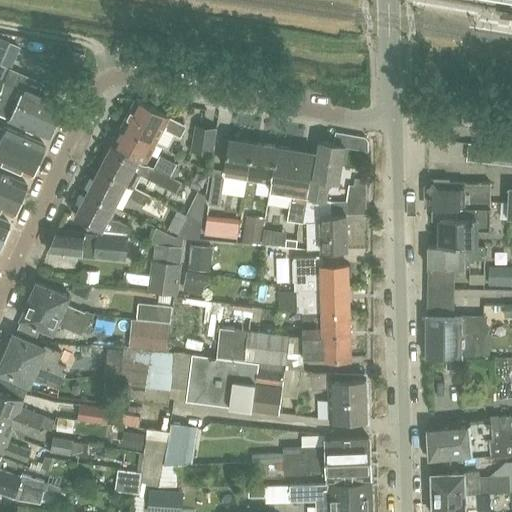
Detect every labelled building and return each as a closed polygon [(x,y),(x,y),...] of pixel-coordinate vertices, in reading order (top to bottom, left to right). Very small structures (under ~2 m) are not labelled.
[(0,96),(53,121),(59,107),(60,104),(37,94),(42,82),(10,68),(18,48),(0,39),(0,96)] [(73,79),(82,53),(62,46),(53,72),(73,79)] [(6,118),(46,136),(53,121),(0,96),(0,114),(6,117),(6,118)] [(121,125),(154,142),(162,127),(178,135),(183,125),(168,117),(169,116),(135,98),(121,125)] [(191,150),(194,151),(201,152),(199,166),(209,170),(215,127),(195,124),(191,150)] [(154,142),(121,125),(111,144),(140,158),(145,161),(154,142)] [(0,143),(36,159),(43,143),(2,126),(1,129),(0,128),(0,143)] [(330,132),(329,143),(362,145),(362,134),(330,132)] [(229,138),(224,167),(223,170),(214,169),(209,203),(220,205),(225,175),(247,179),(253,142),(229,138)] [(309,176),(309,181),(306,195),(325,198),(328,179),(338,181),(344,145),(320,141),(314,177),(309,176)] [(270,183),(272,175),(277,146),(253,142),(247,179),(244,194),(254,196),(256,181),(270,183)] [(0,161),(29,175),(36,159),(0,143),(0,161)] [(110,147),(98,169),(135,188),(142,175),(140,171),(143,164),(138,161),(140,158),(111,144),(110,147)] [(465,162),(491,165),(493,147),(467,144),(465,162)] [(292,190),(290,198),(289,206),(289,209),(287,219),(302,222),(304,211),(306,195),(309,181),(309,176),(314,152),(301,149),(277,146),(272,175),(270,183),(270,187),(271,187),(292,190)] [(160,154),(153,167),(170,176),(176,163),(160,154)] [(181,182),(170,176),(153,167),(148,178),(176,193),(181,182)] [(98,169),(86,192),(113,205),(115,206),(117,203),(119,204),(124,194),(144,204),(149,194),(135,188),(98,169)] [(0,189),(18,198),(25,182),(0,170),(0,189)] [(355,178),(354,186),(366,188),(366,187),(367,181),(355,178)] [(489,182),(446,182),(433,181),(428,187),(427,205),(432,205),(489,206),(489,182)] [(0,208),(11,213),(18,198),(0,189),(0,208)] [(115,206),(113,205),(86,192),(74,216),(101,229),(128,232),(130,226),(120,220),(112,219),(116,210),(114,209),(115,206)] [(325,200),(325,198),(306,195),(304,211),(302,222),(306,222),(307,251),(321,250),(347,249),(346,215),(346,213),(332,213),(331,201),(325,200)] [(440,219),(440,245),(477,245),(477,244),(477,230),(490,230),(490,206),(489,206),(432,205),(432,219),(440,219)] [(178,233),(177,236),(183,238),(184,236),(199,238),(202,222),(177,209),(168,228),(178,233)] [(265,217),(247,214),(242,240),(260,243),(265,217)] [(0,236),(1,237),(8,221),(0,217),(0,236)] [(167,244),(182,246),(183,238),(177,236),(174,235),(156,227),(152,236),(152,242),(167,244)] [(47,250),(81,254),(94,255),(124,258),(126,236),(57,228),(47,250)] [(298,239),(286,238),(285,246),(297,247),(298,239)] [(160,292),(172,293),(177,294),(184,246),(182,246),(167,244),(165,260),(152,258),(148,290),(160,292)] [(203,270),(206,246),(191,244),(188,268),(203,270)] [(484,259),(484,254),(484,244),(477,244),(477,245),(440,245),(427,244),(427,265),(470,266),(470,259),(484,259)] [(294,288),(297,288),(301,288),(348,287),(348,263),(323,263),(323,256),(294,257),(294,288)] [(511,265),(489,265),(489,284),(511,284),(511,265)] [(185,282),(205,284),(211,280),(207,273),(187,270),(185,282)] [(32,292),(29,299),(84,323),(89,313),(65,303),(69,294),(38,280),(36,284),(33,285),(31,290),(32,292)] [(75,280),(71,290),(87,297),(93,284),(75,280)] [(297,311),(302,311),(323,311),(349,311),(348,287),(301,288),(297,288),(297,311)] [(160,292),(158,300),(171,302),(172,293),(160,292)] [(22,307),(20,312),(21,315),(21,317),(53,331),(57,322),(80,332),(84,323),(29,299),(25,307),(22,307)] [(349,311),(323,311),(302,311),(302,334),(349,334),(349,311)] [(426,354),(467,355),(487,355),(488,325),(484,325),(484,315),(427,314),(426,354)] [(107,333),(110,319),(93,316),(90,329),(107,333)] [(170,322),(131,318),(128,346),(167,350),(170,322)] [(220,326),(217,356),(257,362),(290,366),(294,334),(249,328),(233,328),(220,326)] [(10,343),(6,351),(63,375),(65,376),(67,372),(63,370),(65,365),(58,362),(63,351),(45,343),(44,346),(14,332),(14,334),(11,333),(7,342),(10,343)] [(349,334),(302,334),(303,356),(324,355),(324,358),(350,357),(349,334)] [(257,362),(217,356),(192,353),(192,354),(167,350),(128,346),(124,345),(121,365),(175,373),(174,386),(188,388),(186,400),(279,412),(285,370),(257,366),(257,362)] [(65,376),(63,375),(6,351),(3,359),(0,357),(0,370),(29,383),(33,374),(60,386),(65,376)] [(499,455),(511,453),(511,355),(491,356),(498,415),(498,416),(443,422),(427,424),(429,460),(445,458),(486,454),(486,451),(493,451),(499,455)] [(329,420),(368,419),(366,377),(338,378),(338,372),(312,373),(312,388),(328,387),(329,420)] [(119,378),(105,377),(104,390),(117,392),(119,378)] [(0,409),(40,425),(51,429),(55,419),(21,406),(24,398),(0,389),(0,409)] [(109,407),(80,403),(78,418),(107,422),(109,407)] [(0,429),(10,434),(22,438),(24,430),(36,435),(40,425),(0,409),(0,429)] [(111,423),(136,423),(136,413),(111,413),(111,423)] [(196,427),(179,424),(173,463),(190,466),(196,427)] [(8,440),(10,434),(0,429),(0,449),(27,459),(31,448),(8,440)] [(124,431),(122,445),(142,448),(145,434),(124,431)] [(53,434),(51,450),(71,453),(73,437),(53,434)] [(285,447),(285,452),(252,453),(252,461),(285,460),(369,457),(369,437),(326,438),(326,448),(309,448),(309,447),(285,447)] [(327,478),(370,477),(369,457),(285,460),(285,471),(310,471),(310,469),(326,468),(327,478)] [(0,480),(18,486),(24,488),(26,483),(42,489),(45,480),(22,473),(20,477),(0,469),(0,462),(1,460),(0,459),(0,480)] [(137,470),(126,469),(124,490),(139,492),(140,484),(142,471),(137,470)] [(494,492),(509,491),(511,490),(511,476),(509,477),(509,474),(489,475),(475,475),(475,479),(464,479),(463,471),(448,472),(432,472),(432,476),(430,476),(430,484),(432,484),(432,493),(494,492)] [(24,488),(18,486),(0,480),(0,491),(20,499),(22,494),(24,488)] [(48,481),(44,491),(59,496),(63,486),(48,481)] [(371,511),(370,481),(316,483),(316,506),(290,507),(290,511),(371,511)] [(182,511),(184,491),(169,490),(149,489),(147,511),(182,511)] [(494,492),(432,493),(433,503),(431,504),(431,511),(464,511),(464,505),(476,505),(476,509),(489,509),(489,497),(494,497),(494,492)]
